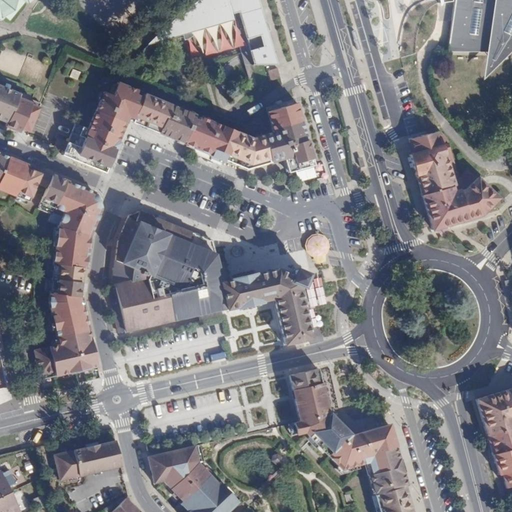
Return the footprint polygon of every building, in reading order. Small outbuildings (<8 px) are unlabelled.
[(0,0),(0,19),(2,22),(6,18),(10,21),(12,21),(29,0),(0,0)] [(252,65),(276,65),(268,36),(257,0),(200,0),(174,20),(153,41),(239,19),(246,43),(252,65)] [(430,30),(426,0),(380,0),(387,53),(407,51),(404,22),(410,21),(411,32),(430,30)] [(511,0),(454,0),(451,24),(447,48),(491,48),(490,60),(511,42),(511,41),(511,0)] [(277,67),(267,69),(270,80),(280,78),(277,67)] [(80,72),(73,69),(69,77),(77,80),(80,72)] [(87,129),(75,124),(67,143),(57,139),(54,147),(64,151),(62,155),(104,173),(126,120),(210,155),(210,156),(223,162),(224,160),(246,169),(283,158),(287,172),(313,165),(294,99),(265,108),(272,133),(251,139),(199,117),(198,121),(193,120),(195,115),(143,94),(141,98),(135,96),(137,91),(116,82),(111,95),(103,92),(87,129)] [(20,128),(28,132),(40,104),(31,100),(30,103),(16,98),(18,94),(0,86),(0,120),(6,123),(4,126),(14,130),(15,126),(20,128)] [(409,155),(431,230),(481,215),(498,198),(468,170),(458,180),(446,140),(439,130),(408,140),(412,154),(409,155)] [(490,152),(495,156),(501,151),(496,146),(490,152)] [(0,190),(28,202),(35,184),(46,188),(37,209),(51,214),(48,221),(58,225),(57,227),(48,302),(58,345),(33,350),(40,379),(97,366),(81,300),(82,292),(79,291),(81,268),(85,268),(89,235),(100,209),(94,193),(41,171),(39,174),(25,169),(27,165),(0,154),(0,190)] [(119,333),(225,308),(226,309),(237,307),(237,308),(249,305),(261,302),(261,301),(273,298),(283,345),(310,338),(303,309),(307,308),(302,285),(307,274),(294,269),(292,275),(277,269),(255,274),(254,273),(231,279),(221,282),(211,241),(139,211),(128,216),(117,242),(110,298),(119,333)] [(306,256),(328,252),(324,233),(302,238),(306,256)] [(413,511),(389,426),(350,435),(327,412),(317,368),(288,375),(299,421),(293,423),(295,434),(305,432),(337,465),(341,469),(350,467),(363,463),(368,462),(371,473),(368,474),(378,511),(413,511)] [(511,388),(475,399),(498,475),(501,474),(506,488),(511,485),(511,388)] [(115,441),(54,455),(60,480),(121,466),(115,441)] [(226,511),(235,504),(229,497),(218,484),(197,463),(193,446),(147,457),(152,478),(161,476),(162,481),(181,501),(186,505),(188,503),(192,508),(187,511),(226,511)] [(275,464),(280,462),(281,457),(277,454),(272,456),(271,460),(275,464)] [(341,469),(337,465),(334,469),(340,474),(352,471),(350,467),(341,469)] [(1,471),(0,470),(0,497),(11,492),(9,487),(15,484),(9,470),(2,473),(1,471)] [(220,482),(218,484),(229,497),(232,494),(220,482)] [(19,511),(11,492),(0,497),(0,511),(1,510),(6,508),(7,511),(19,511)] [(137,511),(138,511),(125,498),(111,511),(137,511)] [(186,505),(181,501),(179,503),(186,511),(187,511),(192,508),(188,503),(186,505)]
